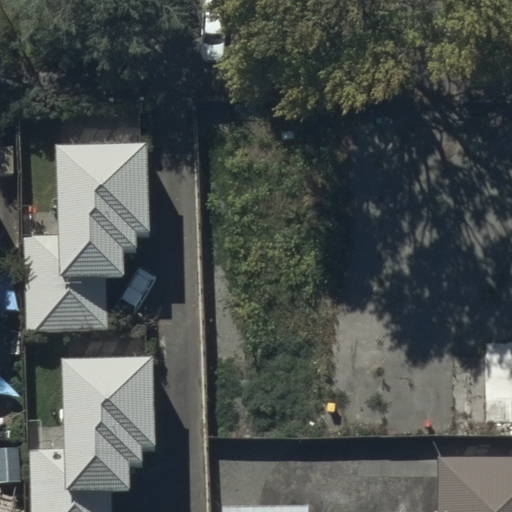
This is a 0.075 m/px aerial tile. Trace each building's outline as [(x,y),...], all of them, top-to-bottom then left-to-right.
[(227,129),(228,267),(336,267),(335,128),(227,129)] [(0,263),(10,264),(13,140),(0,139),(0,263)] [(25,247),(28,338),(108,340),(109,278),(124,278),(125,253),(137,253),(137,235),(151,235),(152,148),(57,146),(55,245),(25,247)] [(511,325),(480,327),(483,414),(511,412),(511,325)] [(154,362),(61,363),(62,463),(30,463),(30,511),(110,511),(110,505),(130,505),(130,467),(142,467),(142,451),(155,450),(154,362)] [(313,367),(213,370),(215,423),(315,420),(313,367)] [(511,511),(511,455),(441,456),(440,511),(511,511)]
